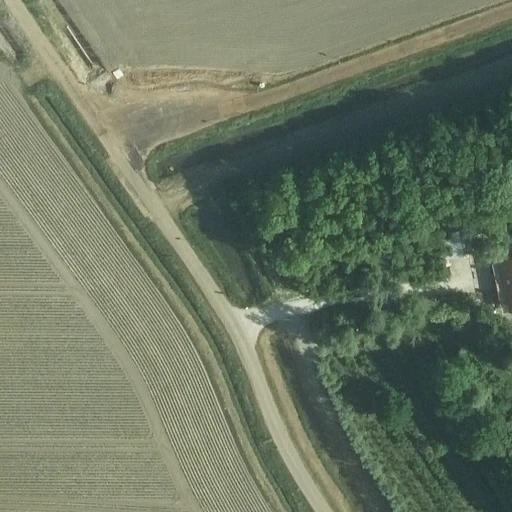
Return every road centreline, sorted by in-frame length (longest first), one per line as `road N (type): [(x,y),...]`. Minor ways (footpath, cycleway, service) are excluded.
road 1 (unclassified): [(323,511),(277,432),(223,307),(12,0)]
road 2 (track): [(118,156),(511,18)]
